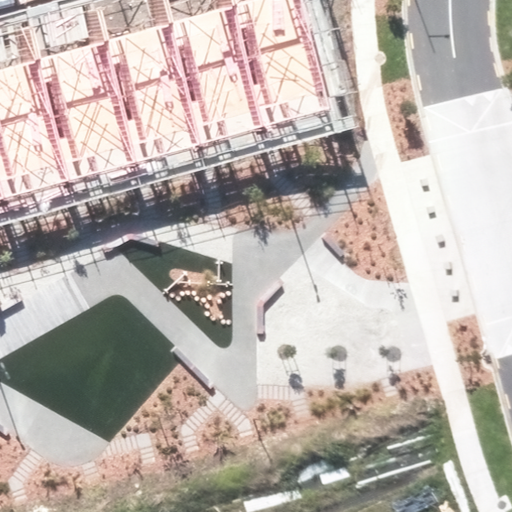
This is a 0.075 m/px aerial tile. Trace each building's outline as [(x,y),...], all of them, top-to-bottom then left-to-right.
[(124,0),(80,12),(122,167),(138,162),(185,150),(145,0),(124,0)] [(145,0),(185,150),(200,146),(249,133),(213,0),(145,0)] [(213,0),(249,133),(260,130),(314,116),(283,0),(213,0)] [(16,29),(58,184),(74,180),(122,167),(80,12),(16,29)] [(0,33),(0,199),(8,197),(58,184),(16,29),(0,33)]
